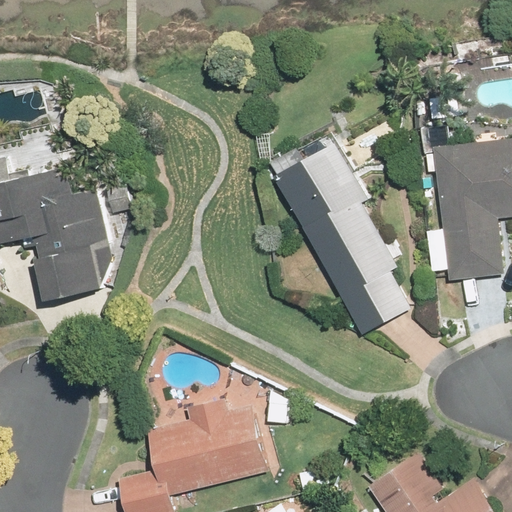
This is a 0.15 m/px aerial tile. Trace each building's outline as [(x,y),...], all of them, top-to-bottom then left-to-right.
[(423,95),(425,120),(464,116),(461,91),(423,95)] [(430,175),(443,174),(454,280),(509,274),(503,219),(511,217),(511,137),(453,144),(451,123),(424,126),(430,175)] [(403,268),(367,200),(374,196),(344,140),(334,145),(324,126),(299,140),(302,145),(278,157),(285,171),(281,173),(366,332),(417,305),(398,270),(403,268)] [(0,253),(33,245),(46,298),(102,284),(113,259),(96,189),(73,194),(64,160),(14,173),(9,153),(0,154),(0,253)] [(134,176),(110,183),(120,216),(144,208),(134,176)] [(297,403),(276,388),(272,419),(295,422),(297,403)] [(153,426),(163,466),(124,476),(132,511),(182,511),(177,493),(278,468),(261,402),(230,409),(227,397),(195,406),(197,414),(153,426)] [(425,451),(374,485),(391,511),(507,511),(483,476),(454,494),(425,451)] [(324,461),(300,471),(309,491),(332,481),(324,461)] [(294,511),(284,498),(264,511),(294,511)]
